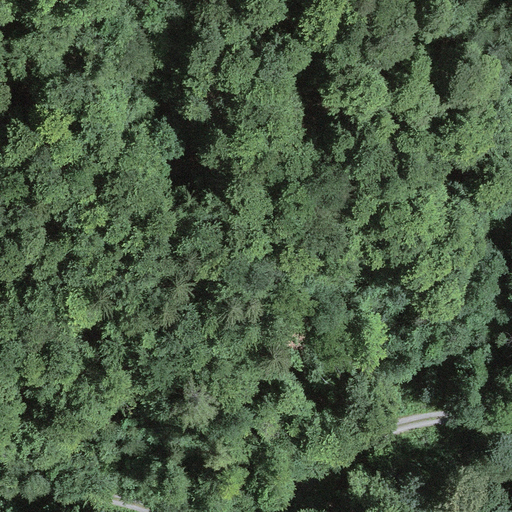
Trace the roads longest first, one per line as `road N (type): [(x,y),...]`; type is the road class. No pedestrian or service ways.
road 1 (track): [(511,420),(416,418),(350,448),(269,511)]
road 2 (track): [(154,511),(20,477),(0,480)]
